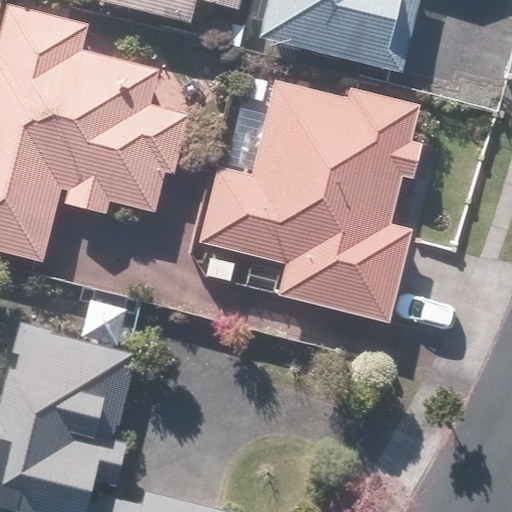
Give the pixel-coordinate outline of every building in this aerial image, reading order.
[(0,243),(52,256),(66,198),(115,210),(119,195),(167,207),(192,104),(162,97),(169,68),(101,51),(110,16),(43,0),(1,0),(0,5),(0,243)] [(96,0),(207,23),(212,0),(236,0),(250,3),(250,0),(96,0)] [(272,0),(265,33),(372,58),(413,67),(428,0),(272,0)] [(423,222),(397,216),(424,104),(282,69),(258,166),(221,157),(201,237),(287,258),(278,294),(397,324),(423,222)] [(0,511),(245,511),(248,502),(122,472),(153,346),(32,316),(11,404),(0,401),(0,511)]
